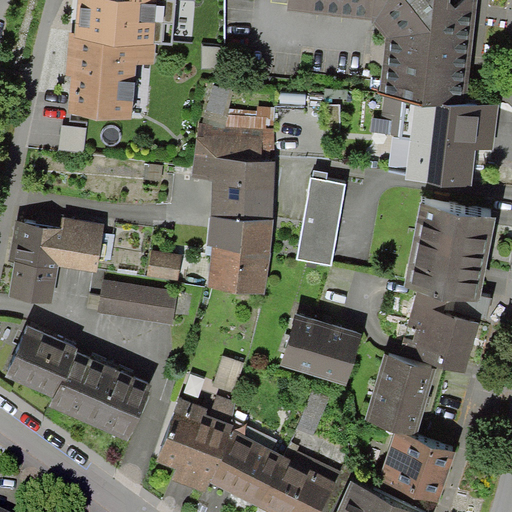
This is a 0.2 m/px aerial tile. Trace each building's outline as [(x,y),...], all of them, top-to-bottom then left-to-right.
[(174,0),(77,0),(75,32),(74,38),(155,45),(171,46),(174,0)] [(291,0),(291,5),(386,15),(378,89),(383,89),(461,98),(471,0),(291,0)] [(153,65),(155,45),(74,38),(75,32),(68,32),(64,76),(71,77),(68,114),(132,119),(136,64),(153,65)] [(224,47),(202,46),(201,68),(222,70),(224,47)] [(213,86),(202,124),(224,126),(234,90),(213,86)] [(422,171),(467,178),(476,99),(461,98),(383,89),(380,116),(405,119),(404,130),(427,133),(422,171)] [(202,124),(198,123),(192,176),(212,180),(210,217),(273,219),(275,162),(260,161),(261,129),(224,126),(202,124)] [(348,182),(310,176),(296,259),(333,265),(348,182)] [(475,290),(490,208),(414,194),(399,276),(475,290)] [(14,255),(8,289),(49,296),(56,260),(92,266),(94,254),(109,257),(113,233),(59,223),(60,213),(38,209),(36,221),(22,218),(18,237),(11,236),(8,254),(14,255)] [(273,219),(210,217),(206,244),(212,244),(208,289),(264,295),(271,252),(273,219)] [(152,249),(148,274),(179,279),(182,253),(152,249)] [(104,278),(99,311),(173,323),(178,290),(104,278)] [(462,360),(474,318),(428,306),(434,286),(416,281),(399,343),(462,360)] [(344,375),(357,331),(290,311),(278,351),(303,358),(301,362),(344,375)] [(72,341),(24,320),(2,368),(51,390),(70,347),(72,341)] [(126,432),(148,382),(70,347),(51,390),(48,397),(126,432)] [(414,425),(432,362),(382,348),(372,380),(376,382),(368,411),(414,425)] [(244,363),(223,356),(214,385),(234,391),(244,363)] [(209,473),(229,424),(174,402),(153,453),(194,470),(190,480),(204,485),(209,473)] [(240,432),(245,421),(232,415),(229,424),(209,473),(257,497),(279,451),(240,432)] [(436,492),(451,445),(403,429),(401,434),(392,431),(378,473),(436,492)] [(257,497),(287,511),(315,511),(340,470),(323,461),(318,471),(279,451),(257,497)] [(425,511),(426,510),(348,476),(332,511),(425,511)]
